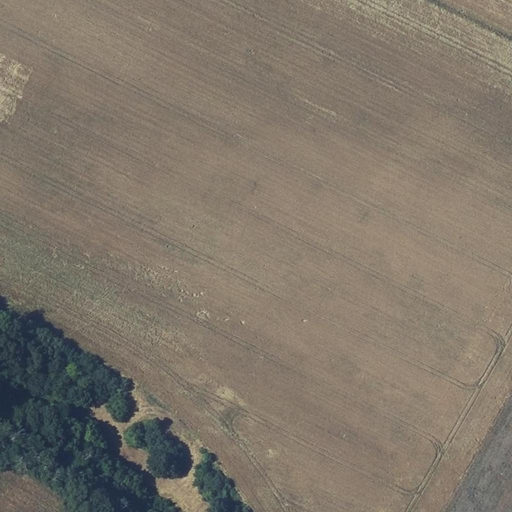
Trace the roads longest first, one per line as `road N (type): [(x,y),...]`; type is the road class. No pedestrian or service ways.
road 1 (track): [(511,328),(403,511)]
road 2 (track): [(173,511),(86,413),(53,406)]
